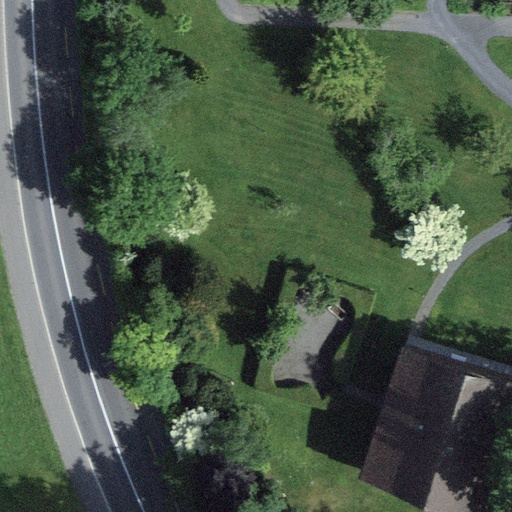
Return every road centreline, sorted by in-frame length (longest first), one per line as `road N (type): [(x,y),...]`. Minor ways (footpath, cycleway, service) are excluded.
road 1 (secondary): [(33,0),(49,186),(73,306),(144,511)]
road 2 (track): [(511,26),(245,13),(229,0)]
road 3 (track): [(419,318),(460,257),(511,221)]
